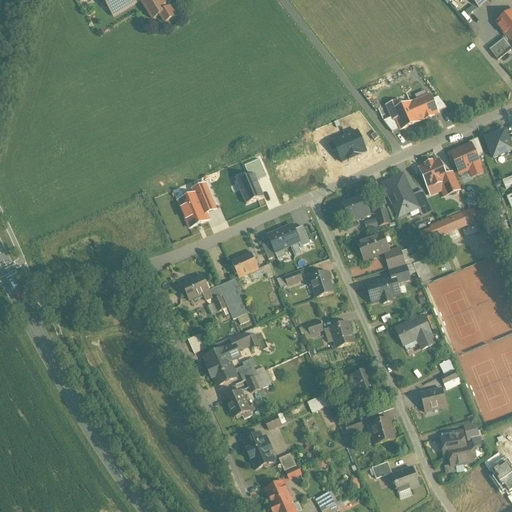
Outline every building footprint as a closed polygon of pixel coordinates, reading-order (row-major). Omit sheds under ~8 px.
[(104,0),(114,17),(137,3),(142,0),(104,0)] [(142,0),(137,3),(137,4),(142,1),(153,20),(161,16),(166,23),(179,15),(174,7),(170,9),(164,0),(142,0)] [(471,0),(479,8),(488,0),(471,0)] [(473,6),(465,13),(468,16),(476,10),(473,6)] [(511,12),(497,24),(507,37),(511,44),(511,12)] [(511,44),(507,37),(490,51),(498,61),(511,50),(511,44)] [(418,122),(424,120),(425,120),(432,117),(432,116),(437,114),(437,113),(432,101),(430,97),(411,105),(418,122)] [(432,101),(437,113),(447,109),(438,98),(432,101)] [(400,130),(401,130),(419,123),(418,122),(411,105),(411,104),(400,109),(398,102),(387,107),(391,118),(395,117),(400,130)] [(400,130),(395,117),(391,118),(383,122),(392,133),(400,130)] [(511,149),(508,140),(505,132),(485,140),(493,159),(511,152),(511,151),(511,149)] [(358,133),(345,138),(354,160),(367,155),(358,133)] [(370,136),(374,141),(379,138),(375,133),(370,136)] [(342,165),(354,160),(345,138),(333,144),(342,165)] [(461,173),(480,165),(471,146),(452,154),(461,173)] [(438,161),(418,169),(430,198),(444,192),(445,195),(457,190),(451,176),(445,179),(438,161)] [(235,183),(244,206),(263,198),(257,182),(265,179),(258,163),(244,168),(248,178),(235,183)] [(402,176),(383,185),(389,198),(395,195),(399,204),(395,205),(400,217),(409,212),(409,211),(417,207),(412,196),(402,176)] [(218,211),(206,185),(192,192),(194,196),(198,194),(208,215),(218,211)] [(423,191),(412,196),(417,207),(421,216),(432,211),(423,191)] [(176,204),(189,232),(211,222),(208,215),(198,194),(194,196),(176,204)] [(363,196),(349,201),(349,204),(343,206),(350,224),(371,216),(363,196)] [(432,230),(421,235),(425,244),(426,243),(428,249),(443,244),(440,237),(477,222),(480,228),(492,223),(493,224),(501,221),(495,206),(476,214),(474,210),(431,228),(432,230)] [(386,211),(376,214),(379,227),(390,224),(386,211)] [(292,226),(284,230),(284,231),(268,238),(270,242),(276,254),(284,251),(291,248),(299,244),(300,244),(295,231),(292,226)] [(310,244),(302,227),(295,231),(300,244),(299,244),(301,248),(310,244)] [(382,235),(358,244),(365,262),(385,254),(386,254),(389,252),(382,235)] [(270,242),(262,246),(269,261),(276,257),(277,257),(276,254),(270,242)] [(299,244),(291,248),(295,258),(303,254),(301,248),(299,244)] [(400,249),(389,252),(386,254),(388,262),(404,258),(400,249)] [(277,257),(276,257),(278,261),(286,257),(284,251),(276,254),(277,257)] [(421,253),(410,257),(413,265),(426,260),(422,252),(421,252),(421,253)] [(404,258),(388,262),(386,254),(385,254),(390,271),(406,266),(404,258)] [(251,255),(232,264),(239,279),(258,271),(251,255)] [(270,265),(263,268),(268,279),(275,276),(270,265)] [(391,279),(367,286),(372,304),(382,302),(383,305),(392,303),(391,298),(400,296),(397,284),(410,280),(407,267),(389,272),(391,279)] [(300,272),(285,278),(288,287),(303,281),(300,272)] [(327,273),(310,278),(317,299),(334,294),(327,273)] [(203,277),(182,287),(189,302),(210,293),(203,277)] [(236,280),(218,288),(233,321),(251,313),(236,280)] [(222,298),(213,302),(218,314),(227,309),(222,298)] [(423,317),(396,330),(404,347),(405,347),(404,345),(418,338),(424,349),(422,350),(422,351),(435,345),(430,334),(431,334),(423,317)] [(320,322),(307,327),(311,336),(324,331),(320,322)] [(348,323),(330,329),(337,350),(355,344),(348,323)] [(245,334),(240,336),(230,340),(233,346),(235,346),(238,353),(243,351),(242,351),(250,347),(251,347),(258,344),(255,337),(255,336),(248,339),(245,334)] [(201,335),(188,341),(195,355),(207,350),(201,335)] [(233,346),(206,359),(210,368),(207,369),(212,380),(215,378),(219,387),(237,379),(230,363),(241,358),(238,353),(235,346),(233,346)] [(251,361),(245,363),(248,369),(240,372),(245,382),(258,376),(251,361)] [(450,361),(440,366),(445,376),(455,371),(450,361)] [(369,371),(352,377),(361,403),(378,396),(369,371)] [(455,372),(441,379),(445,386),(459,379),(455,372)] [(258,377),(246,382),(252,395),(264,390),(258,377)] [(443,390),(421,396),(425,414),(447,408),(443,390)] [(241,392),(225,400),(234,420),(236,419),(237,420),(243,418),(244,421),(253,417),(241,392)] [(326,396),(308,404),(312,413),(330,405),(326,396)] [(304,405),(291,411),(293,416),(306,410),(304,405)] [(278,417),(265,422),(269,431),(282,426),(278,417)] [(390,420),(370,425),(372,425),(375,437),(374,437),(376,446),(395,441),(390,420)] [(360,421),(345,427),(348,435),(363,429),(360,421)] [(476,423),(465,426),(469,441),(480,438),(476,423)] [(456,437),(441,439),(444,457),(450,456),(466,453),(465,448),(463,432),(455,434),(456,437)] [(260,435),(244,442),(250,454),(248,455),(256,471),(273,463),(260,435)] [(473,446),(465,448),(466,453),(450,456),(452,467),(471,463),(476,460),(473,446)] [(484,464),(511,504),(511,463),(508,457),(503,461),(498,454),(484,464)] [(291,455),(279,460),(285,473),(286,472),(297,467),(291,455)] [(388,463),(372,469),(376,480),(392,475),(388,463)] [(298,469),(287,474),(290,481),(301,476),(298,469)] [(413,469),(392,477),(399,494),(419,487),(413,469)] [(295,511),(283,484),(266,491),(273,506),(271,507),(273,511),(275,511),(295,511)] [(329,493),(316,501),(322,511),(335,505),(329,493)]
